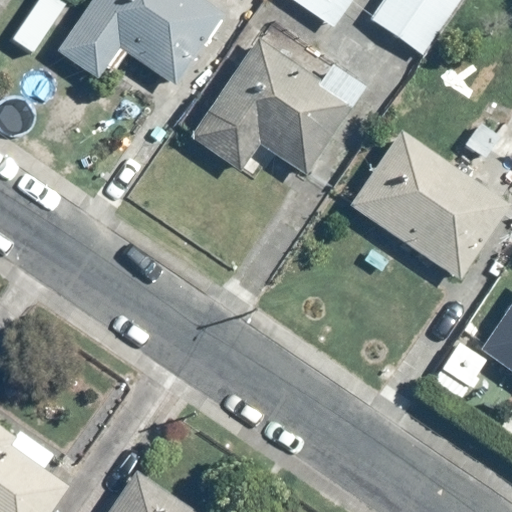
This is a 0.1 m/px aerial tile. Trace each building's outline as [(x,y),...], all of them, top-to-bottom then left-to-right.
[(224,12),(206,0),(90,0),(57,48),(105,81),(127,51),(174,84),(224,12)] [(348,0),(290,0),(332,27),(348,0)] [(378,0),(367,16),(421,54),(458,0),(378,0)] [(316,80),(250,36),(214,91),(185,134),(247,175),(264,148),(308,177),(367,88),(328,62),(316,80)] [(511,206),(401,129),(350,203),(459,279),(511,206)] [(511,284),(471,343),(511,371),(511,284)] [(0,511),(46,511),(69,481),(0,432),(0,511)] [(192,511),(137,472),(108,511),(192,511)]
